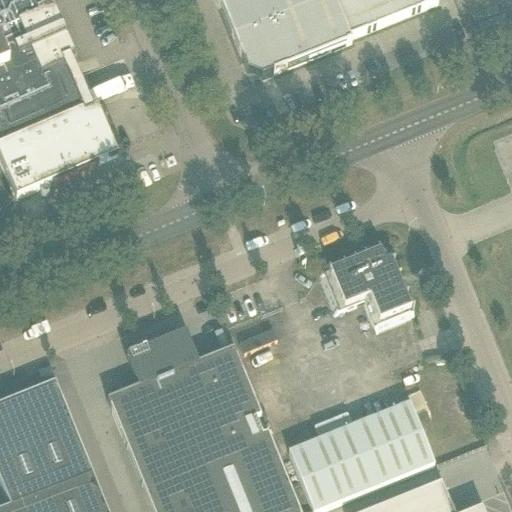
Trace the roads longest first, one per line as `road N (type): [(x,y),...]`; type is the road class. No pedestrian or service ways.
road 1 (unclassified): [(0,367),(420,201)]
road 2 (unclassified): [(511,426),(420,201)]
road 3 (tertiary): [(0,293),(220,203)]
road 4 (unclassified): [(220,203),(132,0)]
road 5 (tertiary): [(220,203),(394,135)]
road 6 (tertiary): [(394,135),(511,87)]
